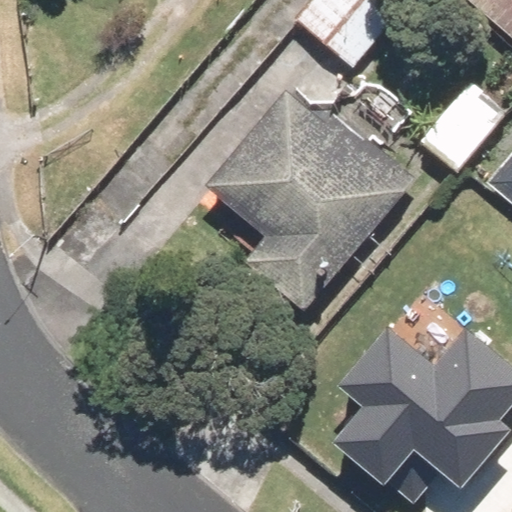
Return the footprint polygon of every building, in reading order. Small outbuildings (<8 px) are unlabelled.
[(409,0),(316,0),(301,19),(361,69),(415,4),(409,0)] [(511,0),(458,0),(511,45),(511,0)] [(180,206),(294,305),(408,174),(294,75),(180,206)] [(511,151),(486,184),(511,204),(511,151)] [(380,386),(346,427),(412,480),(444,441),(467,460),(503,415),(490,404),(511,376),(511,365),(464,327),(440,356),(394,318),(354,366),(380,386)]
